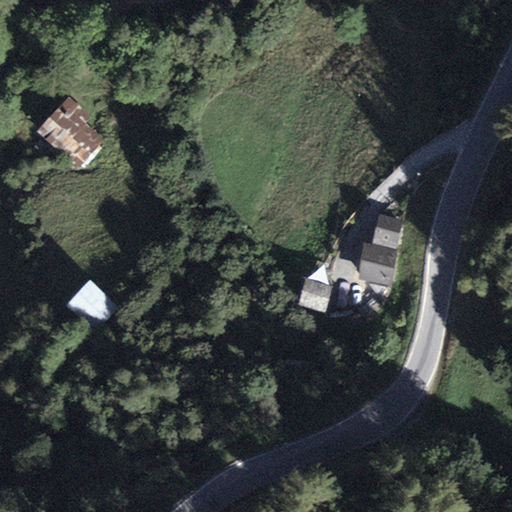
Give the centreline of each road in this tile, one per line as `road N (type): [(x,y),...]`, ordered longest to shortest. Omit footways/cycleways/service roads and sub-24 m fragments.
road 1 (tertiary): [(195,511),(406,398),(425,359),(449,231),(511,82)]
road 2 (track): [(0,69),(18,50),(118,6)]
